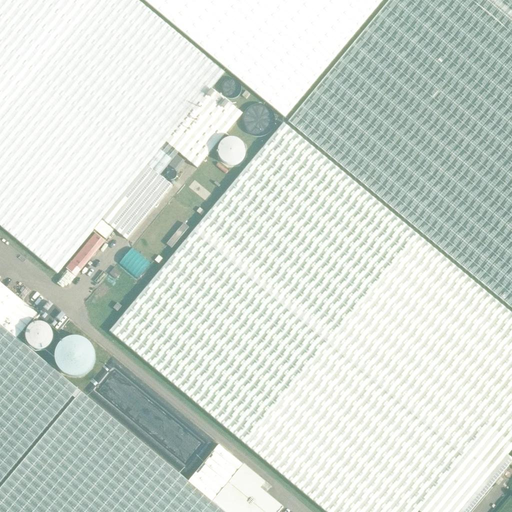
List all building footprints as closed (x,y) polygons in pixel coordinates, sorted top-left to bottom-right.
[(179,153),(180,154),(170,166),(177,171),(186,159),(197,169),(237,121),(243,114),(212,89),(225,73),(137,0),(0,0),(0,225),(58,273),(94,230),(106,240),(114,230),(127,240),(172,186),(160,176),(179,153)] [(143,0),(283,117),(285,118),(383,0),(143,0)] [(511,0),(390,0),(288,122),(511,308),(511,0)] [(326,511),(418,511),(419,511),(489,428),(511,446),(511,314),(283,123),(110,331),(326,511)] [(184,223),(167,244),(172,248),(189,228),(184,223)] [(75,277),(105,241),(95,233),(66,269),(75,277)] [(119,264),(138,279),(150,264),(132,249),(119,264)] [(76,399),(81,392),(17,338),(37,314),(0,282),(0,483),(73,396),(76,399)] [(38,316),(59,332),(70,318),(49,302),(38,316)] [(117,312),(121,307),(117,303),(113,308),(117,312)] [(181,476),(81,392),(76,399),(0,489),(0,511),(224,511),(213,502),(244,465),(219,445),(189,482),(181,476)] [(511,459),(507,455),(511,449),(511,446),(489,428),(419,511),(470,511),(511,462),(511,459)] [(213,502),(224,511),(279,511),(283,508),(260,489),(265,482),(244,465),(213,502)]
